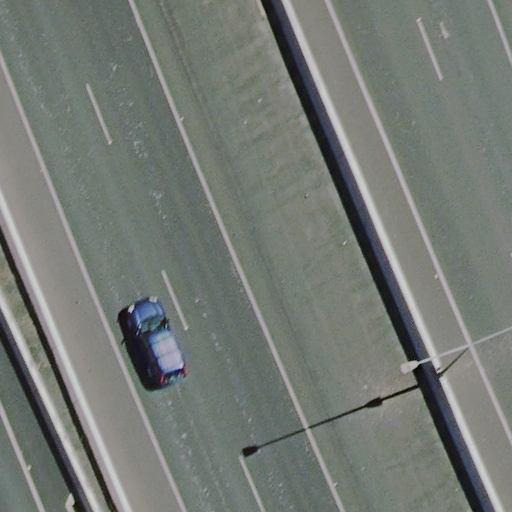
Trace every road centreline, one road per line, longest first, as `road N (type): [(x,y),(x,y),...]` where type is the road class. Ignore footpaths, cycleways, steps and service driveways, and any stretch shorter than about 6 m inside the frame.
road 1 (motorway): [(262,511),(52,0)]
road 2 (motorway): [(414,0),(511,259)]
